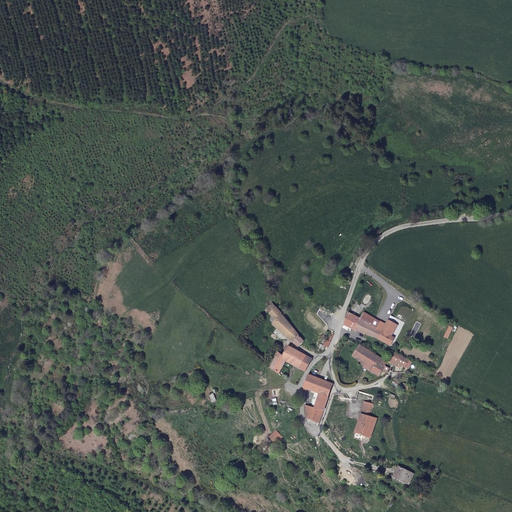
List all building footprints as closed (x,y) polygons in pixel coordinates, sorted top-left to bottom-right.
[(304,340),(272,303),(266,308),(275,320),(271,324),(298,347),(304,340)] [(390,339),(396,328),(382,320),(381,320),(378,327),(371,322),(374,317),(364,310),(360,316),(349,310),(343,323),(390,347),(393,341),(390,339)] [(371,322),(378,327),(381,320),(374,317),(371,322)] [(327,347),(333,334),(329,332),(326,338),(324,336),(320,343),(327,347)] [(359,344),(351,359),(364,366),(362,370),(376,379),(381,371),(384,373),(388,368),(384,365),(387,361),(359,344)] [(285,361),(304,371),(312,358),(288,345),(282,355),(277,351),(269,368),(278,373),(285,361)] [(396,363),(405,368),(410,360),(394,352),(387,363),(394,367),(396,363)] [(328,397),(333,384),(309,374),(302,386),(304,390),(309,390),(318,393),(314,407),(310,419),(319,423),(328,397)] [(374,404),(363,402),(360,413),(361,413),(355,433),(371,438),(376,418),(369,416),(371,411),(374,404)] [(314,407),(305,405),(306,418),(310,419),(314,407)] [(414,473),(398,465),(392,476),(409,484),(414,473)]
